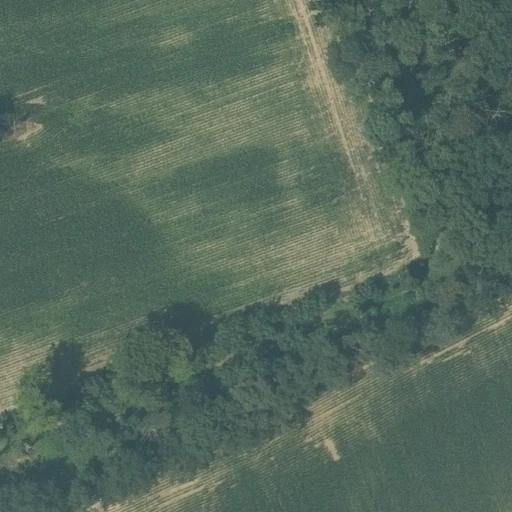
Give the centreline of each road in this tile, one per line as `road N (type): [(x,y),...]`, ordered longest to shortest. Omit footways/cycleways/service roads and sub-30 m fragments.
road 1 (track): [(0,455),(363,315),(421,283)]
road 2 (track): [(421,283),(444,241),(453,155),(497,0)]
